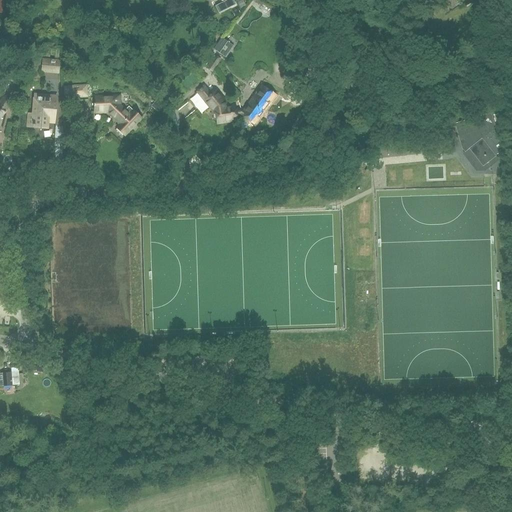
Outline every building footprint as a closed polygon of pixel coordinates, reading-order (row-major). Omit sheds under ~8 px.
[(233,0),(224,0),(215,4),(219,11),(235,3),(233,0)] [(226,41),(221,37),(213,49),(218,53),(226,41)] [(221,59),(215,56),(211,62),(215,65),(216,67),(221,59)] [(50,74),(51,60),(42,59),(41,73),(50,74)] [(215,65),(211,62),(207,68),(212,72),(216,67),(215,65)] [(243,111),(242,110),(241,109),(235,110),(235,105),(228,106),(227,101),(216,88),(211,93),(204,84),(195,91),(211,111),(215,112),(216,123),(237,120),(236,115),(240,115),(243,111)] [(86,85),(64,86),(65,97),(87,96),(86,85)] [(243,111),(242,110),(243,111),(240,115),(241,115),(253,124),(274,94),(262,85),(243,111)] [(94,94),(94,114),(111,114),(121,124),(117,128),(124,135),(124,134),(125,135),(129,132),(127,131),(129,129),(130,130),(135,124),(135,123),(140,118),(128,107),(126,109),(121,104),(121,103),(121,98),(118,94),(94,94)] [(54,113),(56,96),(33,95),(33,104),(34,104),(33,115),(28,114),(27,126),(38,127),(37,128),(46,129),(47,121),(55,122),(55,113),(54,113)] [(0,120),(0,116),(2,114),(4,114),(5,112),(5,110),(11,102),(11,99),(7,96),(5,97),(0,103),(0,120)] [(15,96),(10,106),(14,108),(19,99),(15,96)] [(156,101),(151,106),(157,111),(161,107),(156,101)] [(496,156),(500,152),(496,147),(501,143),(497,138),(499,137),(492,113),(455,124),(463,150),(467,146),(483,166),(496,156)] [(0,386),(2,386),(12,385),(11,373),(2,373),(2,374),(0,374),(0,386)]
